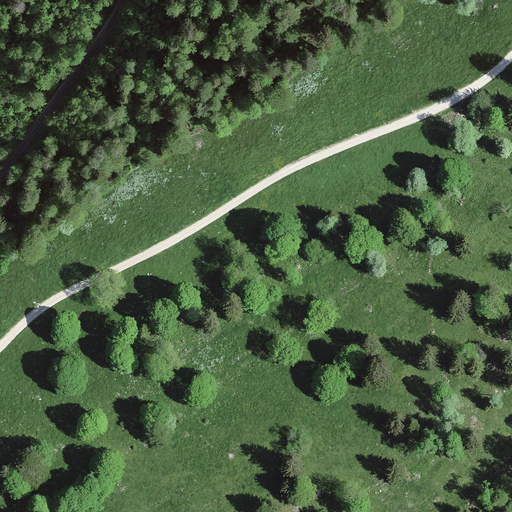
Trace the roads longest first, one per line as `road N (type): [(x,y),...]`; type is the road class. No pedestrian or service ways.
road 1 (track): [(511,55),(458,97),(303,163),(52,300),(0,346)]
road 2 (track): [(0,174),(124,0)]
